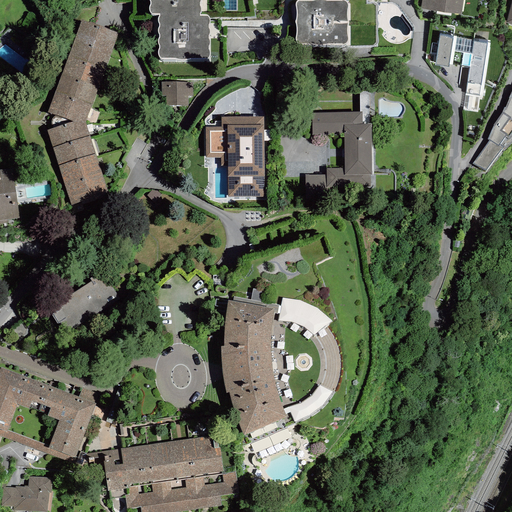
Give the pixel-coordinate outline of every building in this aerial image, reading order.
[(149,0),(149,1),(149,5),(150,7),(150,10),(149,13),(149,15),(149,18),(151,20),(159,20),(159,22),(158,26),(158,29),(159,33),(159,34),(158,36),(158,39),(159,40),(159,44),(158,46),(158,49),(160,51),(160,53),(159,55),(158,59),(158,62),(161,64),(174,64),(177,65),(179,65),(184,65),(188,64),(206,64),(208,63),(209,61),(209,56),(208,55),(208,52),(209,51),(209,49),(209,45),(208,44),(208,41),(210,38),(209,35),(208,33),(208,30),(210,26),(209,23),(207,21),(199,21),(201,18),(201,14),(199,11),(200,8),(201,5),(200,2),(199,0),(149,0)] [(421,0),(420,8),(461,14),(463,0),(421,0)] [(343,5),(301,5),(298,6),(297,7),(295,10),(295,45),(296,47),(297,48),(299,50),(344,50),(345,50),(347,46),(349,44),(348,16),(348,11),(347,8),(346,6),(343,5)] [(117,40),(81,26),(74,43),(111,57),(117,40)] [(481,96),(490,42),(453,35),(453,36),(439,34),(438,43),(431,42),(430,53),(437,54),(435,64),(449,66),(449,63),(470,67),(465,94),(481,96)] [(111,57),(74,43),(68,61),(104,75),(111,57)] [(97,93),(104,75),(68,61),(61,79),(97,93)] [(91,110),(97,93),(61,79),(55,96),(91,110)] [(192,99),(191,85),(160,86),(161,111),(188,110),(188,99),(192,99)] [(511,94),(502,116),(493,130),(488,142),(489,144),(472,166),(486,177),(503,153),(499,150),(507,140),(508,141),(511,135),(511,94)] [(85,127),(91,110),(55,96),(46,117),(72,127),(85,127)] [(369,114),(369,96),(361,96),(361,114),(369,114)] [(362,117),(312,118),(312,138),(343,137),(344,171),(326,171),(326,177),(305,177),(305,199),(373,197),(372,180),(371,129),(362,129),(362,117)] [(263,121),(221,121),(221,131),(204,131),(205,168),(221,168),(226,168),(227,200),(264,199),(263,121)] [(89,140),(85,127),(72,127),(48,135),(53,152),(89,140)] [(96,160),(89,140),(53,152),(59,172),(96,160)] [(102,179),(96,160),(59,172),(65,190),(102,179)] [(12,173),(0,174),(0,226),(7,226),(6,223),(19,221),(12,173)] [(108,198),(102,179),(65,190),(71,210),(108,198)] [(256,243),(247,247),(253,260),(262,257),(256,243)] [(119,301),(102,276),(90,284),(91,286),(50,313),(53,319),(52,320),(57,328),(59,327),(65,337),(119,301)] [(304,298),(289,310),(294,317),(293,318),(310,341),(327,329),(304,298)] [(224,352),(220,352),(221,358),(221,366),(221,375),(224,392),(226,399),(229,398),(230,406),(233,411),(238,426),(244,442),(286,423),(280,408),(276,395),(275,387),(272,374),(270,361),(270,354),(270,342),(271,332),(272,322),(274,315),(235,308),(233,312),(228,320),(226,326),(224,332),(224,340),(224,352)] [(0,436),(72,464),(95,404),(1,368),(0,370),(0,436)] [(94,396),(93,384),(81,385),(82,397),(94,396)] [(305,406),(314,412),(316,409),(321,412),(330,399),(316,390),(305,406)] [(102,454),(108,498),(125,496),(126,511),(128,511),(140,510),(140,511),(194,511),(221,508),(219,499),(238,496),(234,470),(223,471),(218,438),(102,454)] [(15,488),(3,487),(1,506),(13,507),(13,510),(38,511),(47,511),(49,492),(51,493),(52,478),(29,476),(28,486),(24,486),(24,487),(15,486),(15,488)]
